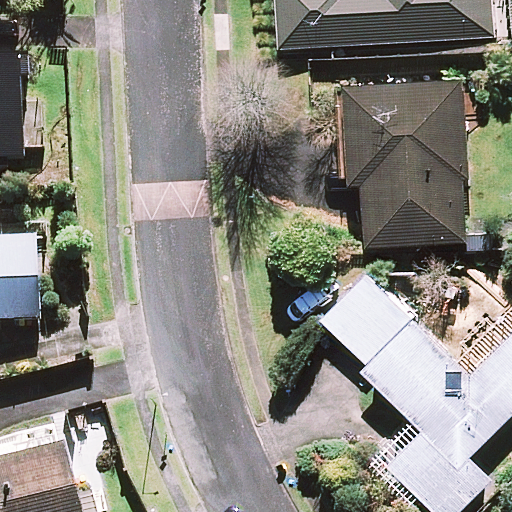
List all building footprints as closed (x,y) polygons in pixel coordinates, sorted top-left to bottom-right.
[(0,164),(22,164),(20,82),(27,82),(27,60),(0,60),(0,164)] [(471,246),(469,85),(352,86),(354,189),(370,188),(371,247),(471,246)] [(36,234),(0,236),(0,322),(41,320),(36,234)] [(511,310),(508,315),(459,364),(371,277),(326,322),(372,368),(367,373),(418,425),(381,462),(372,471),(412,511),(421,502),(430,511),(464,511),(493,483),(471,461),(511,420),(511,310)] [(94,511),(88,485),(74,488),(59,430),(0,445),(0,462),(1,468),(0,468),(0,511),(94,511)]
